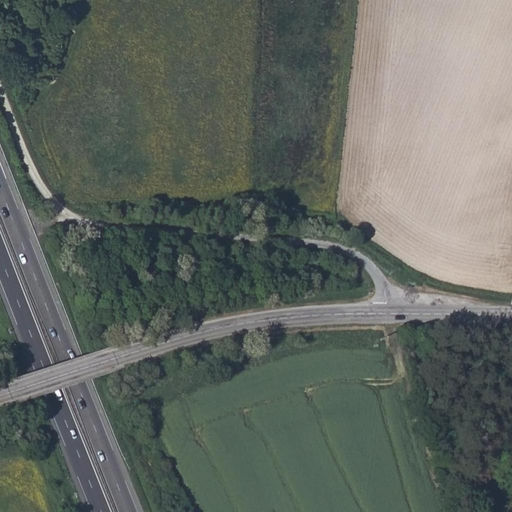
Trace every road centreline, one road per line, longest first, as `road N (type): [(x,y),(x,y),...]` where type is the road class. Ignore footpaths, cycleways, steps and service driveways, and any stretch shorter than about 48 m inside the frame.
road 1 (secondary): [(0,395),(191,334),(318,314),(387,313)]
road 2 (unclassified): [(70,221),(331,245),(370,267),(384,286),(387,313)]
road 3 (trunk): [(128,511),(0,186)]
road 4 (trunk): [(0,254),(101,511)]
road 5 (track): [(0,87),(28,160),(70,221)]
road 6 (secondary): [(387,313),(511,314)]
